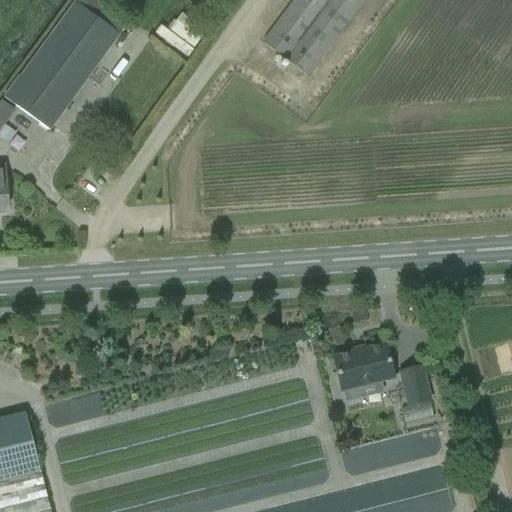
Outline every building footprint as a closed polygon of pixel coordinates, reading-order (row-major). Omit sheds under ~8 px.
[(127,23),(111,12),(93,0),(71,0),(2,98),(17,109),(50,132),(127,23)] [(306,77),(318,61),(364,0),(295,0),(263,44),(306,77)] [(0,131),(14,112),(2,102),(0,104),(0,131)] [(360,387),(394,379),(386,347),(333,360),(341,392),(342,392),(345,404),(363,399),(360,387)] [(430,403),(421,368),(401,373),(409,408),(430,403)] [(0,483),(40,473),(25,415),(0,420),(0,483)] [(0,511),(49,511),(40,473),(0,483),(0,511)]
